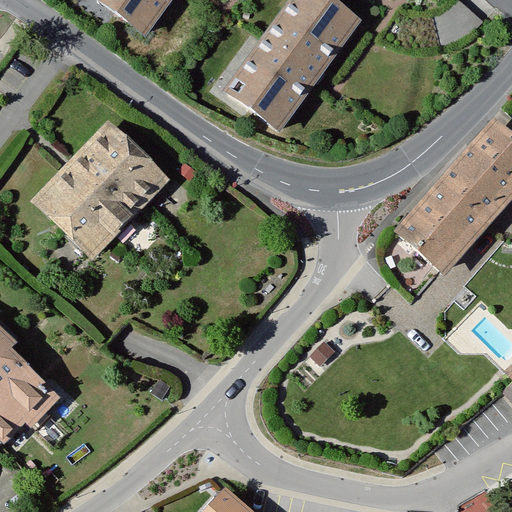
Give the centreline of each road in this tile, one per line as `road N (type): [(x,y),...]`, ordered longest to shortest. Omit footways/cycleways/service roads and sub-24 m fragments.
road 1 (tertiary): [(343,187),(268,176),(14,0)]
road 2 (residential): [(343,187),(328,274),(207,411)]
road 3 (tertiary): [(511,68),(419,157),(371,184),(343,187)]
road 4 (residential): [(207,411),(261,459),(372,489)]
road 5 (residential): [(207,411),(89,511)]
road 6 (residential): [(372,489),(436,492),(511,455)]
